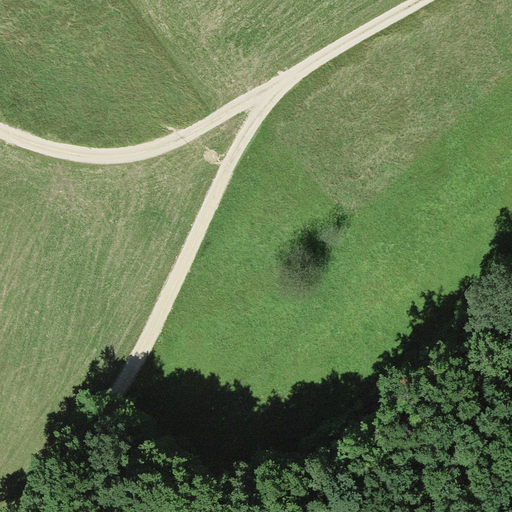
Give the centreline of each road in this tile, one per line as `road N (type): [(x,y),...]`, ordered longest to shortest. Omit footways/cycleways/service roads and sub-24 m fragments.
road 1 (track): [(42,511),(118,404),(274,87)]
road 2 (track): [(421,0),(170,143),(118,157),(36,148),(0,132)]
